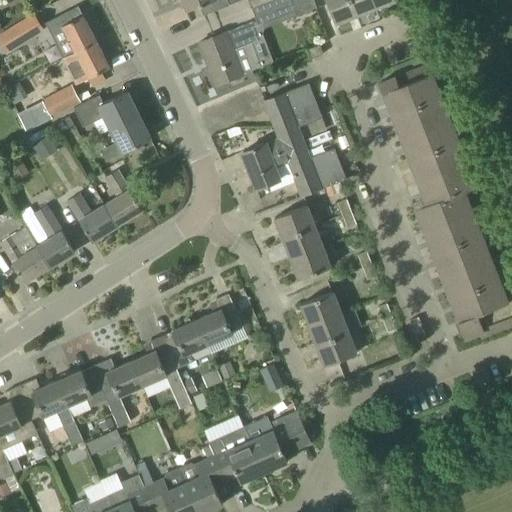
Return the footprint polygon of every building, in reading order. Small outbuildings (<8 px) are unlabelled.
[(183,0),(187,11),(201,5),(205,15),(230,5),(227,0),(183,0)] [(271,0),(252,8),(257,20),(293,6),(297,15),(317,7),(313,0),(271,0)] [(356,16),(349,0),(326,0),(335,23),(356,16)] [(349,0),(356,16),(376,8),(373,0),(349,0)] [(64,58),(75,52),(97,41),(83,15),(78,6),(46,23),(64,58)] [(0,42),(6,52),(44,29),(35,14),(0,35),(0,42)] [(274,62),(263,33),(257,20),(253,22),(227,32),(199,42),(216,85),(243,74),(274,62)] [(106,80),(101,71),(110,67),(97,41),(75,52),(64,58),(63,58),(76,85),(89,78),(93,87),(106,80)] [(311,59),(324,54),(320,44),(307,49),(311,59)] [(396,107),(439,90),(432,74),(443,69),(440,60),(379,83),(383,94),(389,91),(396,107)] [(19,82),(6,89),(15,104),(27,96),(19,82)] [(284,150),(304,142),(298,127),(308,123),(323,117),(309,83),(264,100),(279,138),(284,150)] [(51,117),(81,102),(72,85),(43,101),(46,106),(51,117)] [(405,133),(449,116),(439,90),(396,107),(405,133)] [(111,129),(139,115),(127,91),(104,103),(100,95),(74,107),(83,125),(104,115),(111,129)] [(106,161),(151,139),(139,115),(111,129),(117,143),(101,151),(106,161)] [(415,158),(458,141),(449,116),(405,133),(415,158)] [(323,117),(308,123),(312,135),(327,130),(323,117)] [(46,131),(31,140),(41,156),(56,147),(46,131)] [(293,174),(284,150),(279,138),(242,152),(256,188),(293,174)] [(425,183),(468,167),(458,141),(415,158),(425,183)] [(310,157),(304,142),(284,150),(293,174),(302,196),(347,179),(334,148),(310,157)] [(424,213),(467,196),(465,191),(476,186),(468,167),(425,183),(432,202),(421,207),(424,213)] [(117,225),(142,210),(118,170),(106,177),(118,197),(105,205),(117,225)] [(338,183),(325,189),(329,196),(341,191),(338,183)] [(92,213),(80,193),(67,201),(92,241),(117,225),(105,205),(92,213)] [(434,238),(477,221),(467,196),(424,213),(434,238)] [(351,211),(347,199),(338,202),(338,204),(331,207),(335,217),(342,214),(351,211)] [(50,267),(75,251),(47,205),(35,213),(50,238),(38,246),(37,246),(50,267)] [(283,238),(315,226),(307,205),(275,217),(283,238)] [(347,228),(357,224),(351,211),(342,214),(347,228)] [(443,264),(487,247),(477,221),(434,238),(443,264)] [(25,282),(50,267),(37,246),(38,246),(26,226),(0,242),(25,282)] [(291,258),(323,246),(315,226),(283,238),(291,258)] [(299,279),(331,266),(323,246),(291,258),(299,279)] [(453,289),(497,272),(487,247),(443,264),(453,289)] [(363,267),(372,264),(367,251),(358,255),(363,267)] [(368,280),(377,276),(372,264),(363,267),(368,280)] [(463,315),(507,298),(497,272),(453,289),(463,315)] [(309,325),(341,312),(333,291),(301,304),(309,325)] [(220,309),(197,319),(209,346),(230,337),(229,335),(232,334),(231,332),(243,327),(229,294),(216,300),(220,309)] [(511,325),(511,297),(507,299),(507,298),(463,315),(465,319),(458,321),(465,339),(480,333),(482,338),(511,325)] [(383,319),(392,316),(387,303),(378,307),(383,319)] [(317,345),(349,332),(341,312),(309,325),(317,345)] [(388,332),(397,328),(392,316),(383,319),(388,332)] [(177,369),(177,368),(193,361),(190,355),(209,346),(197,319),(173,330),(175,335),(165,339),(163,335),(162,336),(177,369)] [(325,365),(357,353),(349,332),(317,345),(325,365)] [(177,369),(162,336),(150,341),(155,351),(132,361),(142,386),(166,375),(178,403),(181,408),(192,403),(188,395),(179,374),(177,368),(177,369)] [(142,386),(132,361),(108,371),(104,361),(92,367),(106,399),(107,399),(122,434),(135,428),(132,421),(131,421),(120,396),(142,386)] [(229,361),(218,367),(223,380),(235,375),(229,361)] [(274,361),(264,366),(274,389),(284,384),(274,361)] [(106,399),(92,367),(93,370),(83,375),(81,370),(57,381),(68,406),(86,398),(90,407),(106,399)] [(190,378),(182,382),(188,395),(197,391),(192,378),(190,378)] [(68,406),(57,381),(34,391),(29,381),(17,387),(32,419),(42,415),(43,416),(56,411),(63,425),(74,420),(68,406)] [(0,443),(3,450),(8,462),(17,458),(26,454),(21,441),(38,434),(31,420),(32,419),(17,387),(5,392),(9,401),(0,405),(0,443)] [(203,391),(191,396),(197,410),(209,405),(203,391)] [(293,445),(310,438),(297,410),(263,425),(259,418),(243,425),(266,472),(288,462),(280,444),(291,439),(293,445)] [(238,414),(203,430),(209,442),(215,455),(222,470),(233,465),(241,483),(266,472),(243,425),(238,414)] [(110,416),(99,421),(102,429),(113,425),(110,416)] [(74,420),(63,425),(72,445),(84,440),(74,420)] [(96,437),(86,441),(91,453),(102,449),(96,437)] [(209,442),(202,445),(208,459),(215,455),(209,442)] [(3,450),(0,443),(0,478),(13,473),(8,462),(3,450)] [(195,464),(200,475),(184,482),(198,511),(205,511),(223,504),(213,482),(225,477),(222,470),(215,455),(208,459),(195,464)] [(17,458),(8,462),(13,473),(22,469),(17,458)] [(145,461),(135,465),(139,474),(141,478),(148,475),(150,473),(145,461)] [(164,478),(152,483),(145,487),(155,511),(159,510),(158,507),(166,504),(169,511),(198,511),(184,482),(179,469),(166,474),(164,478)] [(114,511),(153,511),(155,511),(145,487),(139,474),(121,482),(124,488),(107,495),(114,511)] [(8,482),(0,485),(0,491),(2,497),(13,493),(12,490),(8,482)] [(114,511),(107,495),(89,503),(87,499),(71,506),(73,511),(114,511)]
